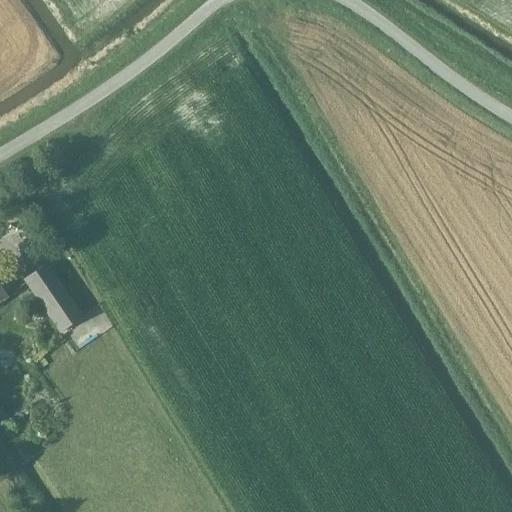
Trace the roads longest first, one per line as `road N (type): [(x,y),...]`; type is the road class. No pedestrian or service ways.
road 1 (unclassified): [(0,157),(220,0)]
road 2 (unclassified): [(335,0),(511,117)]
